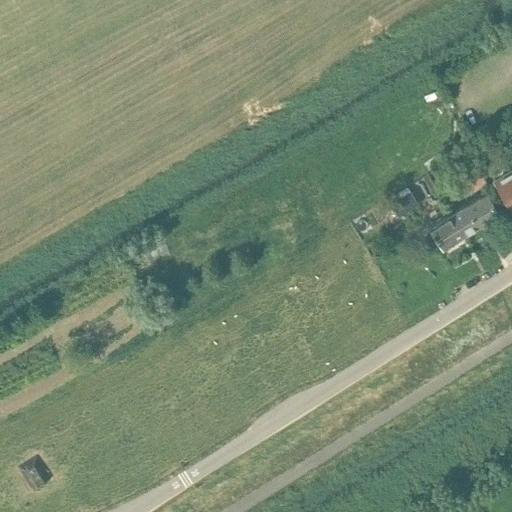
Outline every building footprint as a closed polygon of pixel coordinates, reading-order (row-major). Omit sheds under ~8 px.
[(510,207),(511,206),(511,166),(493,178),(510,207)] [(469,202),(482,224),(498,215),(485,192),(469,202)] [(469,202),(453,211),(467,233),(482,224),(469,202)] [(467,233),(453,211),(429,225),(443,248),(467,233)] [(17,468),(31,491),(48,481),(35,458),(17,468)]
